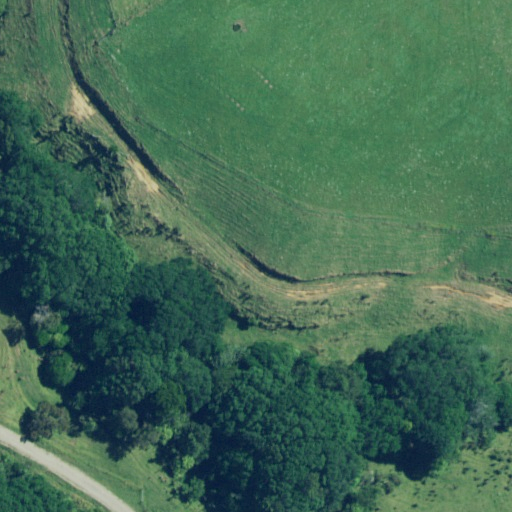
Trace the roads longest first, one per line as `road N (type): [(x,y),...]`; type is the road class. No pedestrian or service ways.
road 1 (track): [(61,0),(64,78),(312,302),(439,279),(511,300)]
road 2 (track): [(123,511),(94,481),(0,430)]
